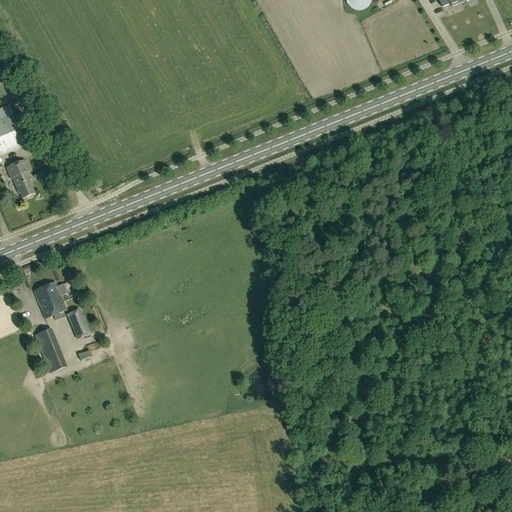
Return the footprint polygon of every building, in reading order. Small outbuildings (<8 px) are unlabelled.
[(343,0),(344,2),(345,4),(346,5),(347,7),(349,8),(351,9),(353,10),(355,10),(357,10),(359,10),(361,9),(363,7),(364,6),(366,4),(366,2),(367,0),(366,0),(343,0)] [(438,0),(442,8),(450,5),(451,8),(467,0),(438,0)] [(12,116),(0,120),(0,155),(24,146),(12,116)] [(23,200),(35,195),(29,181),(31,180),(28,173),(29,172),(25,161),(6,168),(11,180),(13,179),(19,195),(20,194),(23,200)] [(45,319),(66,312),(56,284),(35,291),(45,319)] [(78,339),(89,335),(80,311),(68,316),(78,339)] [(53,339),(50,331),(35,337),(39,345),(53,339)] [(44,345),(47,355),(57,352),(55,343),(44,345)] [(88,347),(77,350),(78,356),(89,353),(88,347)]
